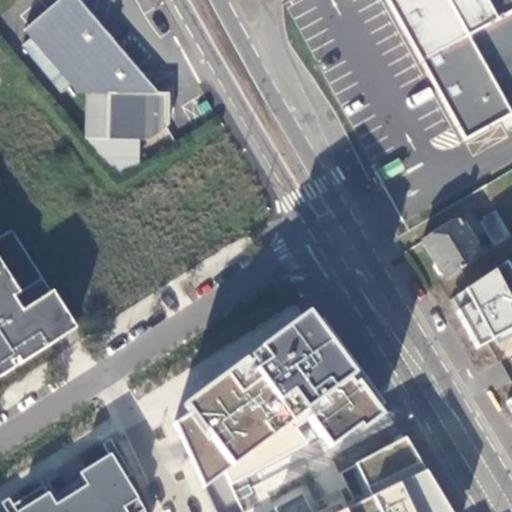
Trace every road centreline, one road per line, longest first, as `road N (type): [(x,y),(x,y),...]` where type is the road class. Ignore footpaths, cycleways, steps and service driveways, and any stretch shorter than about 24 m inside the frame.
road 1 (residential): [(0,445),(322,239)]
road 2 (primary): [(322,239),(488,511)]
road 3 (primary): [(405,316),(260,72)]
road 4 (primary): [(180,0),(322,239)]
road 5 (primary): [(511,490),(405,316)]
